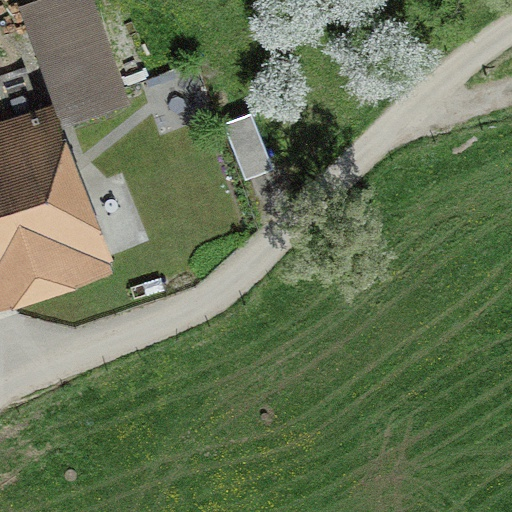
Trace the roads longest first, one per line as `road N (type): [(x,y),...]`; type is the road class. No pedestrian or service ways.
road 1 (residential): [(511,26),(321,198),(200,294),(0,394)]
road 2 (track): [(392,127),(511,96)]
